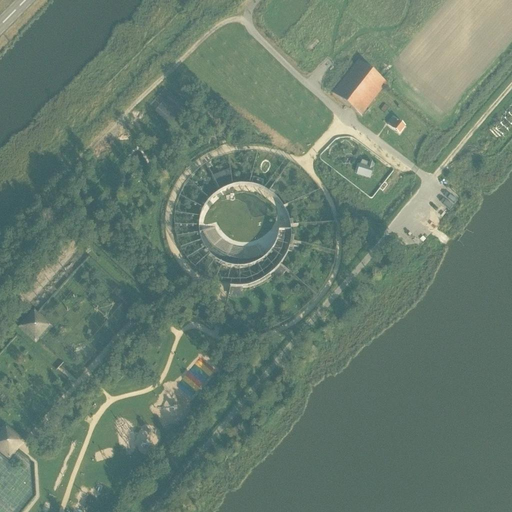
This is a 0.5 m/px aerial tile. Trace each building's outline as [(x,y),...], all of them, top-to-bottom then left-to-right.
[(388,84),(358,61),(333,93),(361,117),(388,84)] [(170,126),(187,108),(185,106),(172,94),(155,112),(158,115),(170,126)] [(389,108),(385,105),(381,110),(385,113),(389,108)] [(387,125),(399,135),(406,127),(394,118),(387,125)] [(361,165),(358,175),(370,179),(373,169),(361,165)] [(38,313),(35,310),(34,310),(17,328),(35,345),(39,341),(52,327),(38,313)] [(26,442),(23,439),(21,438),(6,426),(2,431),(0,433),(0,453),(10,461),(26,442)]
